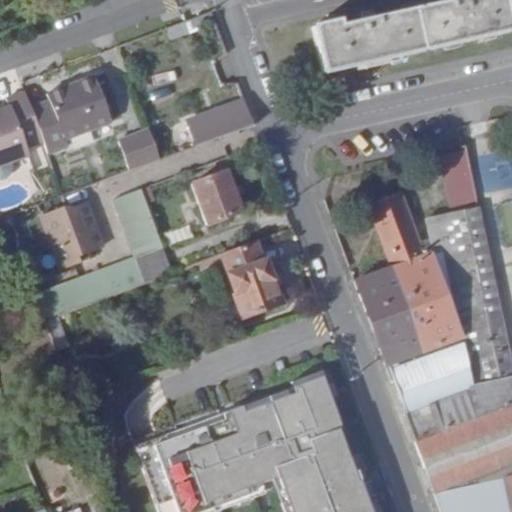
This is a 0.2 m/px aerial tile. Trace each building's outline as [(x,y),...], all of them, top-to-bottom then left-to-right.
[(312,27),(322,74),(379,62),(471,41),(511,31),(511,0),(450,0),(451,2),(376,19),(374,7),(361,9),(364,22),(339,27),(338,22),(312,27)] [(45,103),(28,109),(40,140),(46,154),(64,148),(61,141),(108,125),(90,78),(43,95),(45,103)] [(28,109),(23,95),(2,100),(5,109),(0,110),(0,176),(2,176),(5,172),(6,168),(6,162),(24,155),(21,147),(40,140),(28,109)] [(254,125),(245,101),(189,121),(197,146),(254,125)] [(160,159),(148,128),(120,139),(131,169),(160,159)] [(465,147),(461,148),(445,154),(457,212),(469,210),(466,198),(460,199),(457,186),(473,182),(465,147)] [(511,187),(511,159),(509,149),(478,157),(487,194),(511,187)] [(241,214),(226,171),(191,184),(206,226),(241,214)] [(479,208),(473,182),(457,186),(460,199),(466,198),(469,210),(479,208)] [(163,247),(142,191),(114,200),(134,258),(163,247)] [(369,205),(391,266),(430,253),(455,244),(448,214),(430,219),(433,234),(434,242),(422,245),(419,238),(401,192),(369,205)] [(41,213),(62,270),(88,261),(85,252),(101,247),(85,204),(69,208),(67,205),(41,213)] [(469,210),(457,212),(448,214),(455,244),(468,305),(471,305),(484,367),(476,370),(479,383),(406,411),(404,412),(415,441),(511,403),(511,360),(479,208),(469,210)] [(433,234),(419,238),(422,245),(434,242),(433,234)] [(261,261),(256,244),(255,244),(221,256),(243,316),(280,304),(266,260),(261,261)] [(163,247),(134,258),(144,284),(172,274),(163,247)] [(391,266),(354,280),(385,364),(388,363),(460,336),(461,336),(430,253),(391,266)] [(144,284),(134,258),(37,293),(47,319),(57,316),(144,284)] [(57,316),(47,319),(71,389),(81,385),(57,316)] [(460,336),(388,363),(406,411),(479,383),(460,336)] [(370,511),(365,498),(361,499),(336,430),(340,429),(322,378),(292,388),(296,400),(172,445),(168,434),(138,444),(162,511),(203,511),(255,493),(253,487),(279,477),(291,511),(370,511)] [(292,388),(168,434),(172,445),(296,400),(292,388)] [(511,511),(511,403),(415,441),(434,493),(506,476),(511,504),(511,511)] [(511,511),(511,504),(506,476),(434,493),(441,511),(511,511)]
